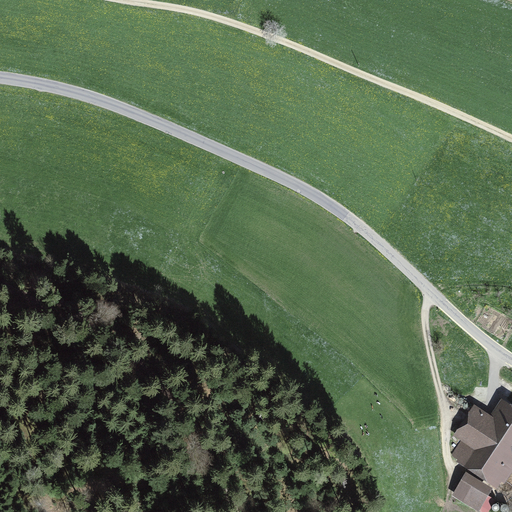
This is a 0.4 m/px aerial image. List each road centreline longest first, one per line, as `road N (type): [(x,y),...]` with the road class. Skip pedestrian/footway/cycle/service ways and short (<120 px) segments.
road 1 (unclassified): [(0,78),(136,113),(320,198),(511,360)]
road 2 (unclassified): [(0,281),(85,326),(143,371),(203,442),(236,511)]
road 3 (track): [(444,454),(446,414),(426,333),(431,293)]
